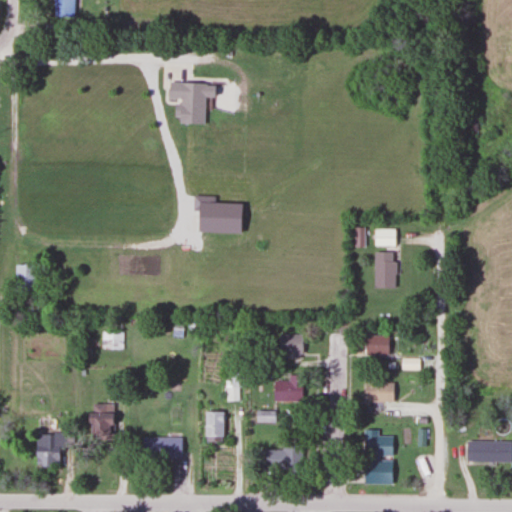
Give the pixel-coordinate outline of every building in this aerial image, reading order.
[(47,0),(47,17),(73,18),(73,0),(47,0)] [(202,124),(203,96),(212,97),(212,84),(166,82),(165,99),(176,100),(175,124),(202,124)] [(476,118),(468,118),(468,131),(476,131),(476,118)] [(393,228),(372,228),(372,245),(393,245),(393,228)] [(372,288),(394,288),(394,252),(372,252),(372,288)] [(34,264),(14,264),(14,292),(34,292),(34,264)] [(278,357),(300,357),(300,333),(278,333),(278,357)] [(363,354),(387,354),(387,335),(363,335),(363,354)] [(400,368),(418,368),(418,358),(400,358),(400,368)] [(237,400),(237,387),(245,387),(245,371),(226,371),(226,400),(237,400)] [(272,400),(292,400),(292,380),(272,380),(272,400)] [(393,380),(363,380),(363,402),(393,402),(393,380)] [(111,438),(111,403),(86,403),(86,438),(111,438)] [(222,440),(222,410),(203,410),(203,440),(222,440)] [(254,411),(254,421),(275,421),(275,411),(254,411)] [(361,482),(390,483),(391,432),(362,431),(361,482)] [(179,437),(140,437),(140,458),(179,458),(179,437)] [(509,461),(509,440),(465,440),(465,461),(509,461)] [(281,449),(256,449),(256,468),(300,468),(300,443),(281,443),(281,449)] [(48,449),(36,449),(36,464),(48,464),(48,449)]
